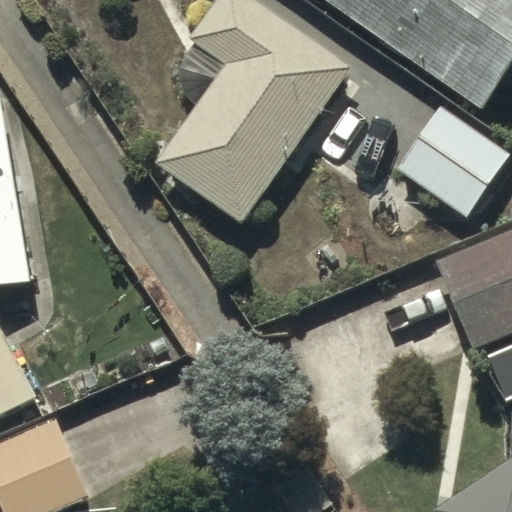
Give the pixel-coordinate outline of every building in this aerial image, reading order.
[(350,77),(239,0),(225,0),(188,50),(193,54),(192,55),(190,56),(189,58),(187,59),(186,61),(184,62),(183,64),(182,66),(181,68),(181,70),(180,72),(179,74),(179,76),(178,78),(178,80),(178,82),(178,84),(178,86),(179,88),(179,90),(179,92),(180,94),(181,96),(182,98),(183,100),(184,102),(185,103),(186,105),(188,106),(189,108),(191,109),(192,111),(194,112),(196,113),(197,114),(156,173),(241,232),(350,77)] [(511,0),(315,0),(481,118),(511,74),(511,0)] [(3,106),(0,106),(0,297),(31,293),(3,106)] [(511,156),(443,109),(397,177),(467,225),(511,159),(511,156)] [(511,241),(441,270),(500,414),(511,409),(511,241)] [(0,334),(0,423),(36,405),(0,334)] [(55,430),(0,454),(0,504),(3,511),(70,511),(88,504),(55,430)] [(511,511),(511,468),(444,511),(511,511)]
